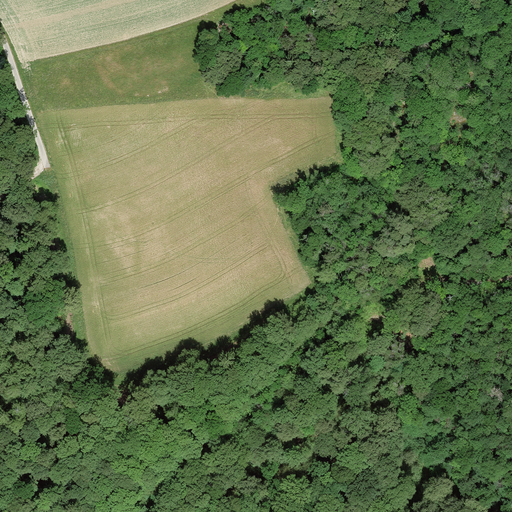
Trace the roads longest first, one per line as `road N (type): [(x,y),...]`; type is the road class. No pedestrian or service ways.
road 1 (track): [(511,279),(413,283),(333,320),(288,362)]
road 2 (track): [(288,362),(139,511)]
